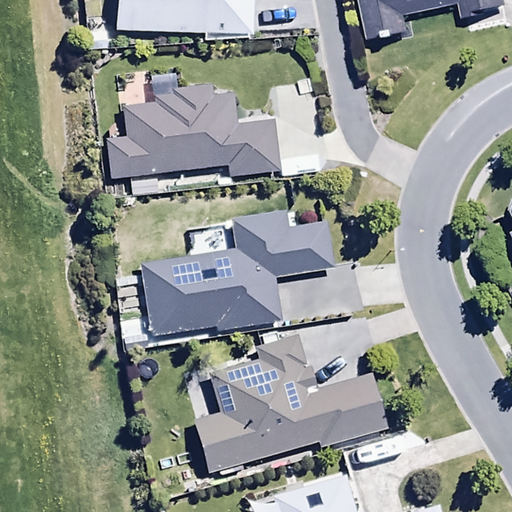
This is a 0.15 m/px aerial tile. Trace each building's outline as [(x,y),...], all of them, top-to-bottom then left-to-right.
[(117,0),(118,36),(205,39),(204,47),(248,48),(248,43),(252,43),(254,3),(260,3),(260,0),(117,0)] [(357,0),(369,49),(408,40),(404,22),(461,9),(465,25),(506,16),(502,0),(357,0)] [(278,124),(236,129),(233,103),(211,105),(209,92),(177,95),(176,81),(152,83),(155,111),(122,114),(125,143),(106,145),(111,187),(130,185),(132,201),(159,198),(157,182),(227,174),(228,184),(278,178),(279,183),(321,179),(311,88),(274,92),(278,124)] [(230,228),(234,256),(139,271),(149,343),(215,333),(216,337),(281,328),(274,283),(338,274),(332,229),(287,235),(285,220),(230,228)] [(208,480),(320,448),(322,454),(386,436),(371,383),(317,399),(310,372),(306,373),(297,343),(255,355),(258,369),(208,383),(219,420),(193,427),(208,480)] [(353,511),(344,482),(272,504),(274,511),(353,511)]
